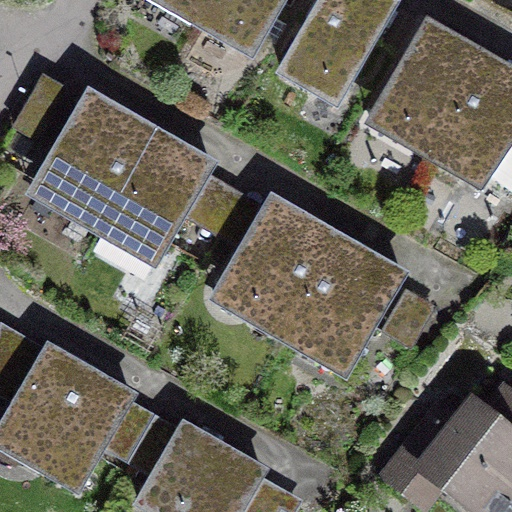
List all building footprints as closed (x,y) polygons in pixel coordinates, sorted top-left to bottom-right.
[(159,0),(200,24),(214,0),(159,0)] [(214,0),(200,24),(241,48),(269,0),(214,0)] [(383,0),(304,0),(270,61),(331,95),(383,0)] [(427,157),(488,55),(418,14),(357,116),(427,157)] [(511,69),(488,55),(427,157),(475,186),(511,123),(511,69)] [(97,234),(155,134),(37,66),(7,119),(41,139),(14,186),(97,234)] [(155,134),(97,234),(156,267),(187,214),(211,169),(155,134)] [(281,338),(336,238),(211,169),(187,214),(228,237),(197,292),(281,338)] [(336,238),(281,338),(347,375),(402,275),(336,238)] [(403,298),(382,335),(412,352),(433,315),(403,298)] [(146,400),(38,336),(0,402),(0,447),(68,486),(94,440),(115,452),(146,400)] [(481,395),(462,379),(401,460),(468,511),(511,511),(511,382),(497,372),(481,395)] [(147,511),(231,511),(232,510),(235,511),(264,511),(271,501),(285,509),(296,491),(146,400),(115,452),(141,467),(123,497),(147,511)]
